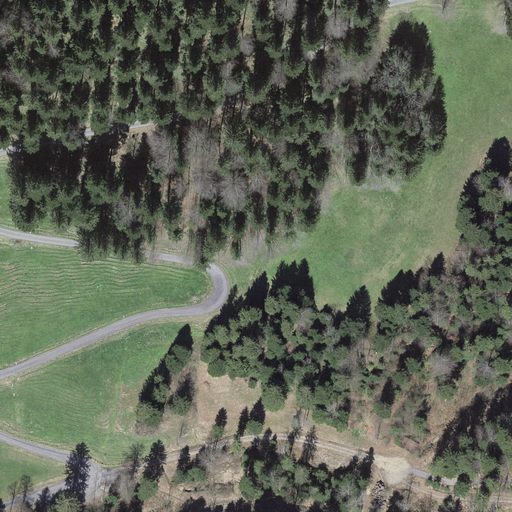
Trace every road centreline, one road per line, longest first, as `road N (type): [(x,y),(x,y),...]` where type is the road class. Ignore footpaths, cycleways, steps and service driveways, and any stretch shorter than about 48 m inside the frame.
road 1 (unclassified): [(0,224),(188,261),(222,284),(210,306),(132,319),(0,374)]
road 2 (unclassified): [(411,0),(376,7),(224,103),(0,149)]
road 3 (track): [(87,479),(239,442),(289,440),(439,480),(511,481)]
road 4 (track): [(511,413),(407,466),(404,475),(424,493),(511,501)]
road 5 (unclassified): [(0,511),(77,490),(87,479),(72,458),(26,446)]
